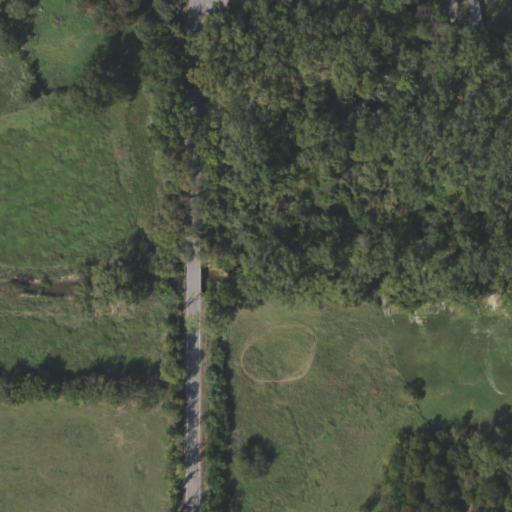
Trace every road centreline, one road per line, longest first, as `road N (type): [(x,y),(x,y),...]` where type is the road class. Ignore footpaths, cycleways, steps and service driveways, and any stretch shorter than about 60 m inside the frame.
road 1 (residential): [(192,511),(196,0)]
road 2 (residential): [(352,511),(388,446),(415,418),(458,403),(511,405)]
road 3 (residential): [(310,195),(301,0)]
